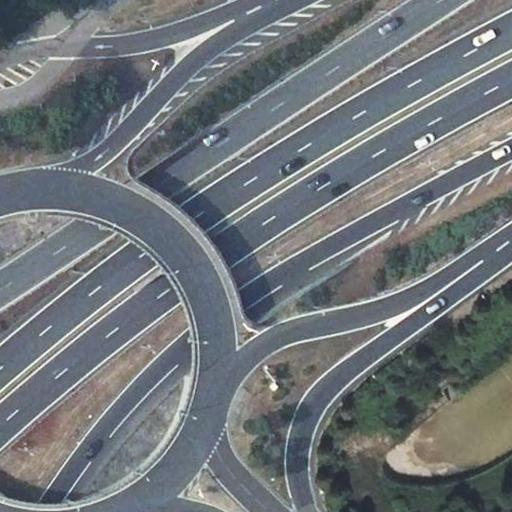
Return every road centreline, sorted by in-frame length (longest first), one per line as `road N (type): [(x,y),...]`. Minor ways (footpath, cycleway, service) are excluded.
road 1 (trunk): [(0,426),(232,242),(511,80)]
road 2 (trunk): [(511,31),(209,206),(0,369)]
road 3 (trunk): [(39,511),(151,379),(223,314),(511,150)]
road 4 (trunk): [(439,0),(0,290)]
road 5 (trunk): [(313,511),(299,464),(311,409),(350,367),(483,264)]
road 6 (trunk): [(298,0),(198,60),(102,151),(47,189)]
road 7 (trunk): [(214,383),(271,338),(374,311),(483,264)]
road 8 (primary): [(214,383),(212,323),(170,243),(115,204),(47,189)]
road 9 (trunk): [(254,0),(144,38),(67,46)]
road 10 (primary): [(127,509),(176,469),(206,415)]
